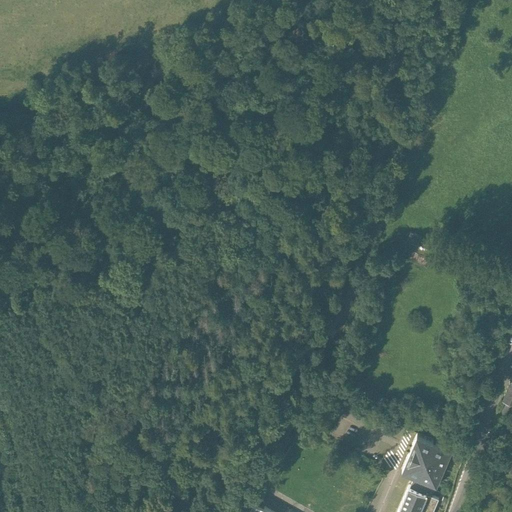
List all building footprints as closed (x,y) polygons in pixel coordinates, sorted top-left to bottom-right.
[(511,386),(509,386),(503,402),(505,403),(511,405),(511,386)] [(511,418),(511,414),(511,405),(505,403),(501,414),(511,418)] [(402,470),(416,476),(435,484),(450,450),(417,435),(402,470)] [(408,487),(397,511),(432,511),(438,498),(431,496),(435,484),(416,476),(411,488),(408,487)] [(274,511),(251,500),(244,511),(274,511)]
